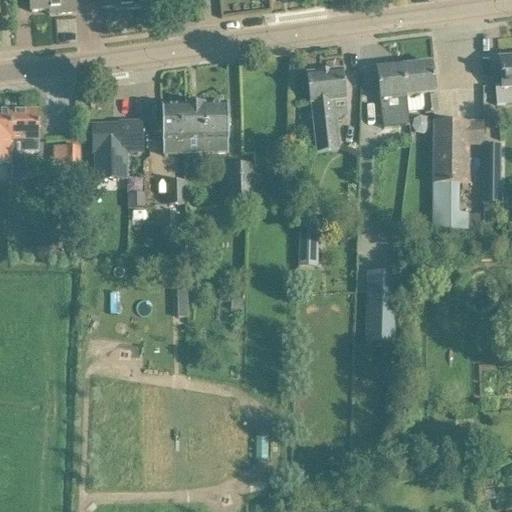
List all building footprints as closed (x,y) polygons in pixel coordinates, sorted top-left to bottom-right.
[(29,0),(30,14),(57,11),(57,16),(75,15),(73,0),(29,0)] [(100,0),(101,10),(115,9),(115,12),(145,10),(144,0),(100,0)] [(511,60),(499,61),(501,87),(494,87),(496,105),(511,104),(511,60)] [(432,65),(402,68),(405,99),(406,99),(407,114),(424,111),(424,116),(437,114),(432,65)] [(405,99),(402,68),(376,71),(380,109),(382,120),(394,118),(392,101),(405,99)] [(306,76),(309,107),(310,107),(316,155),(339,152),(333,104),(345,102),(344,91),(342,72),(306,76)] [(227,106),(189,107),(190,124),(182,124),(183,144),(183,157),(227,156),(227,143),(228,143),(227,106)] [(190,124),(189,107),(161,108),(162,145),(163,145),(163,158),(183,157),(183,144),(182,124),(190,124)] [(0,166),(10,166),(11,141),(10,114),(0,114),(0,166)] [(11,141),(10,166),(10,167),(11,166),(12,183),(27,182),(26,165),(24,164),(24,154),(38,155),(38,141),(39,141),(38,114),(10,114),(11,141)] [(119,125),(119,127),(91,128),(92,155),(95,155),(96,183),(97,183),(97,180),(124,179),(124,182),(125,182),(125,155),(142,154),(141,124),(119,125)] [(483,125),(434,124),(431,232),(458,233),(458,215),(457,215),(456,188),(468,188),(468,148),(482,148),(483,147),(483,125)] [(80,168),(80,149),(78,149),(78,143),(66,143),(66,149),(63,149),(63,168),(80,168)] [(500,207),(501,147),(483,147),(482,148),(481,207),(500,207)] [(227,168),(228,211),(252,210),(251,167),(227,168)] [(167,183),(168,207),(184,207),(184,183),(167,183)] [(143,196),(128,197),(129,209),(144,209),(143,196)] [(297,273),(318,272),(316,228),(296,228),(297,273)] [(394,345),(396,275),(368,275),(366,345),(394,345)] [(177,295),(177,320),(187,320),(186,294),(177,295)] [(230,301),(230,312),(241,312),(242,301),(230,301)] [(455,408),(457,423),(473,420),(471,405),(455,408)]
